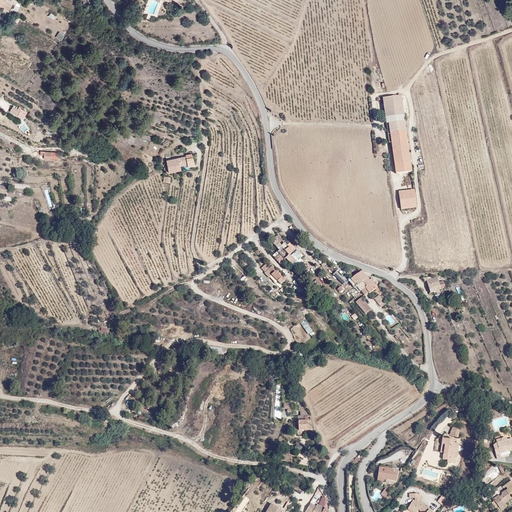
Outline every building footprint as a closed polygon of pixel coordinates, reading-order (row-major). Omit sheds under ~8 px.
[(59,31),(55,36),(60,40),(64,35),(59,31)] [(402,106),(401,98),(390,100),(403,115),(402,111),(402,106)] [(407,143),(403,115),(390,100),(381,101),(385,126),(389,125),(392,144),(390,145),(394,177),(401,176),(396,146),(407,143)] [(20,113),(12,109),(9,114),(17,118),(20,113)] [(20,113),(17,118),(22,121),(25,116),(20,113)] [(411,174),(407,143),(396,146),(401,176),(411,174)] [(195,166),(192,154),(179,157),(180,160),(186,158),(187,162),(189,168),(195,166)] [(180,160),(179,157),(167,161),(170,173),(182,170),(181,164),(180,160)] [(52,177),(37,178),(38,190),(53,189),(52,177)] [(0,187),(0,194),(6,196),(6,198),(12,199),(13,191),(7,190),(7,188),(0,187)] [(417,211),(414,192),(404,194),(404,196),(405,202),(399,204),(400,213),(417,211)] [(284,242),(277,234),(274,237),(280,245),(284,242)] [(290,256),(295,252),(297,251),(295,249),(292,246),(289,249),(286,245),(284,242),(280,245),(274,237),(270,241),(278,251),(284,259),(286,262),(287,262),(291,258),(290,256)] [(275,259),(281,255),(278,251),(272,255),(275,259)] [(299,253),(297,251),(295,252),(290,256),(291,258),(292,257),(296,262),(300,257),(297,254),(299,253)] [(292,268),(297,264),(296,262),(292,257),(291,258),(287,262),(292,268)] [(271,266),(266,271),(280,284),(283,281),(280,278),(274,272),(275,271),(271,266)] [(347,284),(337,273),(334,275),(344,286),(347,284)] [(373,283),(370,279),(368,281),(360,273),(359,273),(356,276),(350,280),(350,281),(356,288),(357,287),(362,292),(364,290),(371,285),(373,283)] [(440,288),(438,283),(436,278),(428,280),(427,277),(422,279),(424,283),(425,283),(429,294),(445,289),(444,286),(440,288)] [(356,288),(350,281),(347,283),(353,290),(354,290),(356,288)] [(375,290),(371,285),(364,290),(367,294),(369,296),(375,290)] [(381,308),(385,306),(378,297),(374,300),(379,307),(380,307),(381,308)] [(360,298),(354,303),(364,315),(370,310),(360,298)] [(301,323),(307,334),(313,331),(306,320),(301,323)] [(221,355),(222,346),(204,346),(204,355),(221,355)] [(299,417),(299,422),(305,422),(308,422),(308,418),(310,418),(308,413),(305,413),(305,412),(305,406),(300,406),(300,412),(302,412),(302,417),(299,417)] [(432,427),(441,435),(448,426),(447,425),(455,416),(447,409),(432,427)] [(312,432),(311,423),(308,422),(305,422),(299,422),(299,432),(312,432)] [(455,437),(448,434),(446,442),(452,444),(455,437)] [(511,436),(508,437),(507,436),(505,436),(502,437),(502,439),(498,440),(498,442),(494,443),(499,459),(504,458),(503,453),(502,449),(511,447),(511,448),(511,436)] [(453,464),(455,451),(449,450),(450,447),(438,445),(437,451),(441,451),(440,460),(439,466),(443,467),(443,469),(449,470),(450,464),(450,463),(453,464)] [(394,477),(395,470),(379,468),(377,483),(385,485),(386,482),(396,483),(397,477),(394,477)] [(511,481),(505,487),(506,489),(502,492),(503,494),(495,501),(494,500),(492,501),(499,511),(500,511),(508,507),(505,504),(511,498),(511,481)] [(387,499),(393,490),(388,486),(382,495),(387,499)] [(495,501),(503,494),(502,492),(501,491),(493,498),(494,500),(495,501)] [(427,511),(416,505),(417,496),(408,496),(408,500),(412,500),(410,502),(405,510),(408,511),(427,511)] [(441,507),(446,500),(442,497),(437,503),(441,507)]
